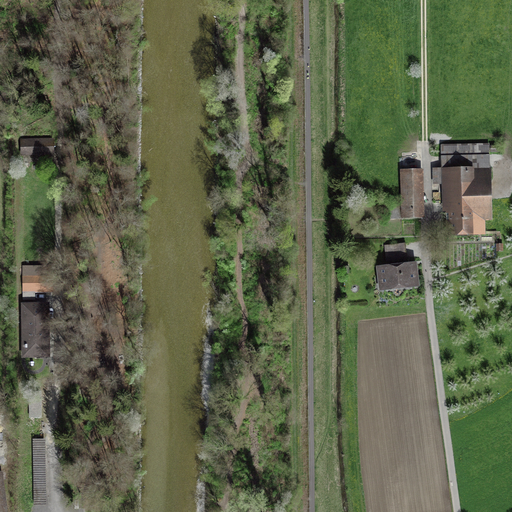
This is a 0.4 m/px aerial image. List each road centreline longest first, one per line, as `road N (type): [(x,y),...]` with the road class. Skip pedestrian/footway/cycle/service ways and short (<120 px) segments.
road 1 (residential): [(457,511),(428,282)]
road 2 (track): [(425,145),(426,0)]
road 3 (track): [(67,0),(58,133)]
